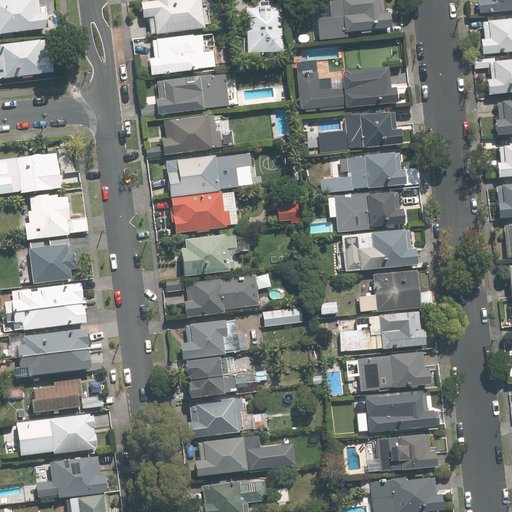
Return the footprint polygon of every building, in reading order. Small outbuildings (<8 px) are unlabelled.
[(0,0),(0,32),(49,26),(47,12),(41,12),(39,0),(0,0)] [(152,33),(206,27),(203,0),(153,0),(142,1),(144,17),(150,17),(152,33)] [(318,17),(320,39),(349,36),(349,31),(392,27),(391,11),(385,11),(383,0),(330,0),(332,16),(318,17)] [(511,0),(479,0),(480,12),(511,9),(511,0)] [(247,7),(248,52),(284,51),(283,6),(247,7)] [(482,38),(483,53),(511,50),(511,18),(483,21),(485,38),(482,38)] [(150,58),(152,74),(213,67),(211,50),(204,51),(202,33),(152,39),(155,57),(150,58)] [(0,77),(55,71),(53,55),(48,56),(46,38),(0,43),(0,77)] [(488,79),(489,94),(511,91),(511,58),(490,61),(492,78),(488,79)] [(297,73),(301,111),(398,102),(396,87),(392,87),(390,65),(343,70),(344,86),(320,88),(319,71),(297,73)] [(156,98),(158,114),(230,105),(226,72),(157,80),(159,97),(156,98)] [(511,99),(495,101),(498,134),(511,132),(511,99)] [(320,151),(403,143),(402,127),(397,128),(395,112),(345,116),(346,129),(318,132),(320,151)] [(219,147),(215,114),(164,120),(168,153),(219,147)] [(498,162),(500,177),(511,175),(511,144),(499,146),(501,162),(498,162)] [(0,194),(63,187),(59,151),(0,157),(0,194)] [(167,160),(171,196),(240,188),(236,152),(167,160)] [(321,178),(322,192),(408,184),(406,168),(402,168),(400,152),(346,157),(348,176),(321,178)] [(511,183),(497,185),(500,218),(511,216),(511,183)] [(398,189),(334,195),(337,231),(374,227),(374,225),(405,222),(404,207),(400,208),(398,189)] [(172,198),(176,232),(239,225),(235,191),(172,198)] [(25,222),(27,239),(88,231),(86,217),(72,219),(69,195),(50,198),(49,193),(30,196),(32,210),(28,210),(30,222),(25,222)] [(301,196),(276,199),(279,221),(304,217),(301,196)] [(342,234),(346,271),(419,264),(417,247),(411,248),(409,228),(342,234)] [(182,247),(185,275),(234,269),(232,248),(237,247),(235,232),(185,238),(186,247),(182,247)] [(29,248),(34,283),(73,278),(69,243),(29,248)] [(418,269),(373,273),(375,294),(359,296),(361,312),(422,307),(418,269)] [(184,300),(186,316),(225,312),(225,309),(260,305),(256,274),(186,283),(188,300),(184,300)] [(165,280),(167,291),(185,289),(184,278),(165,280)] [(82,282),(19,290),(20,298),(13,299),(15,312),(6,313),(8,322),(14,321),(15,330),(87,321),(82,282)] [(338,312),(337,301),(321,302),(322,314),(338,312)] [(262,311),(264,326),(303,321),(302,307),(262,311)] [(356,318),(357,330),(340,330),(341,350),(378,348),(428,344),(426,328),(421,328),(419,310),(380,314),(380,316),(356,318)] [(182,342),(183,358),(240,351),(236,318),(186,324),(188,341),(182,342)] [(29,366),(30,375),(93,367),(88,327),(25,335),(26,343),(18,344),(21,367),(29,366)] [(424,351),(347,359),(349,376),(359,375),(361,390),(432,383),(430,368),(426,368),(424,351)] [(188,359),(192,396),(238,391),(236,374),(229,374),(227,355),(188,359)] [(307,370),(309,382),(324,380),(323,368),(307,370)] [(271,370),(256,370),(256,381),(270,382),(271,370)] [(32,398),(33,412),(81,406),(79,395),(83,395),(81,378),(55,381),(55,385),(34,388),(36,398),(32,398)] [(371,431),(437,425),(435,410),(425,411),(423,392),(376,396),(377,407),(369,408),(371,431)] [(82,398),(83,407),(104,405),(103,395),(82,398)] [(188,421),(190,437),(246,430),(242,397),(190,403),(192,421),(188,421)] [(94,412),(16,421),(21,455),(54,451),(54,453),(98,447),(94,412)] [(381,470),(438,465),(437,449),(432,450),(430,432),(378,438),(381,470)] [(196,460),(198,475),(296,465),(294,443),(261,446),(260,436),(199,442),(201,459),(196,460)] [(99,455),(50,461),(52,480),(37,482),(39,497),(59,494),(59,497),(108,491),(106,473),(101,473),(99,455)] [(374,511),(402,511),(444,508),(443,493),(438,493),(436,476),(407,479),(406,477),(371,480),(374,511)] [(265,478),(203,484),(205,511),(249,511),(249,502),(268,500),(265,478)] [(108,492),(70,497),(72,511),(115,511),(115,510),(110,511),(108,492)]
